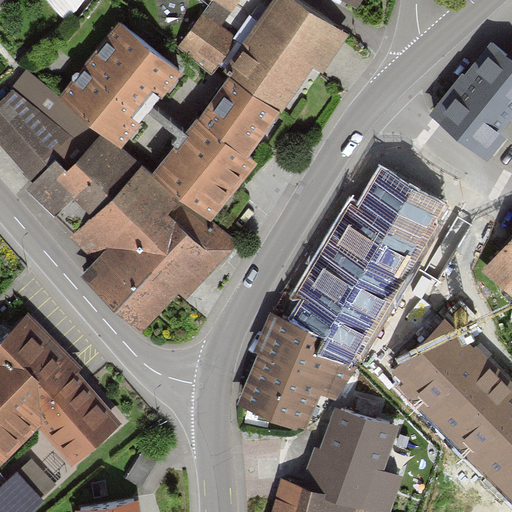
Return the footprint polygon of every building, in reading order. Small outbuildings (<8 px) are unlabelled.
[(48,0),(64,19),(87,0),(48,0)] [(198,123),(248,160),(312,69),(324,77),(348,40),(292,0),(277,0),(223,77),(229,81),(198,123)] [(203,17),(221,30),(241,0),(211,0),(213,1),(203,17)] [(340,0),(357,9),(362,0),(340,0)] [(221,30),(203,17),(181,49),(213,73),(237,41),(221,30)] [(182,77),(122,27),(59,101),(119,151),(148,117),(154,110),(182,77)] [(490,45),(430,115),(486,162),(508,136),(511,138),(511,50),(505,58),(490,45)] [(212,224),(155,180),(119,151),(59,101),(27,71),(13,92),(0,103),(0,146),(35,185),(28,192),(54,220),(59,216),(76,234),(70,239),(96,264),(88,273),(144,327),(180,292),(189,299),(238,244),(212,224)] [(188,136),(154,110),(148,117),(178,141),(173,148),(177,151),(180,154),(192,139),(188,136)] [(155,180),(212,224),(257,168),(248,160),(198,123),(188,136),(192,139),(180,154),(177,151),(155,180)] [(357,203),(351,199),(294,294),(301,299),(288,320),(272,312),(255,351),(261,353),(240,406),(304,431),(320,393),(335,399),(356,366),(362,357),(396,299),(448,205),(380,166),(357,203)] [(511,237),(483,271),(511,297),(511,237)] [(74,465),(124,423),(76,371),(81,367),(28,313),(0,341),(0,466),(38,427),(74,465)] [(448,319),(395,373),(405,382),(399,389),(511,499),(511,381),(477,345),(474,348),(448,319)] [(400,428),(335,409),(320,450),(315,448),(302,486),(281,480),(270,511),(390,511),(402,476),(385,472),(400,428)] [(144,449),(126,478),(141,487),(159,458),(144,449)] [(0,511),(35,511),(46,503),(43,500),(57,488),(34,462),(20,474),(18,471),(0,486),(0,511)] [(141,511),(138,495),(76,506),(77,511),(141,511)]
